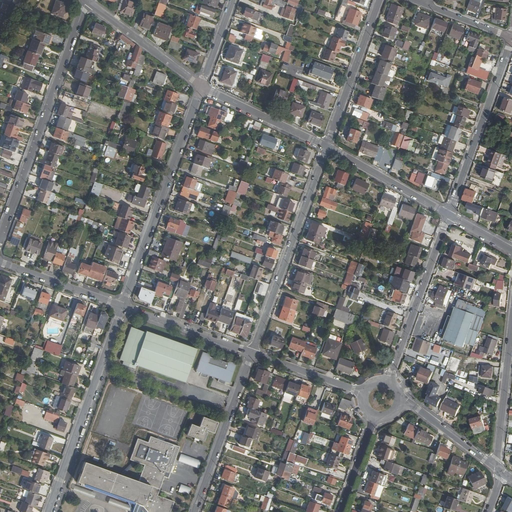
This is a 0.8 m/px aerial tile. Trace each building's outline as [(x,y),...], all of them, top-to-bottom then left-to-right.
[(62,16),(66,3),(57,0),(55,0),(51,12),(62,16)] [(132,15),(136,4),(125,0),(120,0),(118,8),(120,9),(123,10),(122,12),(132,15)] [(275,0),(262,0),(260,5),(271,10),(274,3),(275,0)] [(282,1),(280,0),(277,0),(277,4),(276,5),(282,7),(285,8),(286,6),(287,3),(282,1)] [(471,0),(469,0),(467,8),(476,12),(480,3),(471,0)] [(32,12),(36,13),(42,4),(39,2),(32,12)] [(1,8),(9,11),(11,6),(3,3),(1,8)] [(212,16),(215,10),(198,4),(195,12),(199,14),(199,11),(212,16)] [(391,4),(386,17),(388,18),(386,21),(396,25),(403,8),(391,4)] [(285,10),(281,9),(279,15),(292,20),(294,12),(295,12),(296,9),(286,6),(285,8),(285,10)] [(246,8),(243,15),(257,21),(260,13),(253,11),(253,10),(246,8)] [(361,13),(350,8),(345,21),(343,20),(342,24),(354,28),(355,25),(357,26),(361,13)] [(496,8),(494,19),(504,21),(506,9),(496,8)] [(148,32),(153,18),(151,17),(143,14),(139,26),(148,32)] [(196,30),(200,18),(190,14),(186,26),(196,30)] [(430,17),(419,14),(415,24),(427,28),(429,24),(428,23),(430,17)] [(435,18),(431,28),(443,33),(447,23),(435,18)] [(103,34),(105,30),(103,29),(104,26),(95,23),(91,33),(100,36),(101,33),(103,34)] [(167,39),(171,28),(158,23),(153,34),(167,39)] [(251,36),(253,37),(256,28),(243,23),(240,32),(246,34),(251,36)] [(297,26),(290,24),(286,35),(292,38),(297,26)] [(453,24),(449,35),(459,39),(463,28),(453,24)] [(396,28),(386,25),(382,36),(392,39),(396,28)] [(191,30),(191,29),(186,27),(184,31),(183,30),(181,35),(186,37),(187,36),(192,38),(193,37),(194,34),(194,33),(192,32),(192,31),(191,30)] [(345,41),(348,31),(339,28),(335,37),(344,41),(345,41)] [(39,31),(35,40),(43,43),(47,44),(48,43),(51,35),(39,31)] [(469,32),(466,40),(470,42),(467,50),(473,53),(480,36),(469,32)] [(121,34),(119,37),(134,49),(133,53),(130,60),(126,59),(125,64),(134,67),(139,53),(140,53),(141,49),(121,34)] [(230,34),(227,41),(234,43),(237,36),(230,34)] [(286,35),(284,35),(282,39),(285,41),(287,42),(284,48),(288,49),(292,38),(286,35)] [(273,37),(271,43),(278,46),(279,46),(279,44),(281,39),(273,37)] [(335,37),(333,37),(328,49),(335,52),(336,52),(338,53),(341,46),(342,47),(344,41),(335,37)] [(35,40),(32,39),(28,50),(37,54),(39,55),(43,43),(35,40)] [(177,50),(180,44),(177,43),(170,40),(168,47),(177,50)] [(410,42),(405,40),(403,44),(402,48),(408,51),(410,45),(409,44),(410,42)] [(266,50),(266,51),(277,55),(279,50),(276,49),(278,46),(271,43),(269,48),(267,47),(266,50)] [(84,58),(91,60),(94,61),(96,62),(98,57),(96,56),(99,51),(95,50),(97,46),(90,44),(89,47),(88,47),(84,58)] [(475,58),(472,57),(466,73),(485,80),(488,73),(478,69),(482,58),(485,59),(487,53),(482,51),(484,46),(480,44),(475,58)] [(391,61),(396,49),(386,45),(381,57),(391,61)] [(226,59),(237,63),(242,50),(230,46),(226,59)] [(328,49),(326,48),(322,59),(332,63),(333,58),(335,52),(328,49)] [(199,54),(187,49),(183,58),(191,62),(192,61),(196,62),(199,54)] [(28,50),(27,50),(23,62),(26,63),(33,66),(37,54),(28,50)] [(439,52),(436,59),(441,60),(440,63),(449,66),(450,64),(451,64),(453,61),(444,57),(445,55),(439,52)] [(135,67),(132,75),(138,77),(145,55),(140,53),(135,67)] [(262,54),(260,60),(268,63),(270,57),(262,54)] [(91,60),(84,58),(81,56),(79,60),(78,64),(80,63),(81,60),(90,64),(88,68),(91,69),(94,61),(91,60)] [(81,60),(80,63),(78,64),(76,68),(88,73),(90,73),(91,69),(88,68),(90,64),(81,60)] [(391,64),(380,60),(376,72),(386,75),(386,76),(391,64)] [(333,69),(314,62),(311,70),(309,69),(307,75),(317,78),(318,76),(328,80),(329,78),(332,79),(332,78),(334,73),(331,72),(333,69)] [(88,73),(76,68),(73,77),(85,81),(88,73)] [(232,85),(236,72),(226,68),(220,81),(232,85)] [(268,85),(272,74),(261,70),(257,81),(268,85)] [(156,71),(152,82),(157,84),(157,82),(162,84),(165,75),(156,71)] [(376,72),(371,83),(375,85),(382,87),(386,75),(376,72)] [(447,87),(451,76),(447,75),(446,78),(440,76),(441,75),(440,74),(440,73),(439,73),(438,73),(437,73),(436,74),(430,73),(427,80),(443,86),(443,85),(447,87)] [(389,81),(390,77),(386,76),(386,75),(382,87),(386,89),(388,85),(389,84),(389,82),(389,81)] [(26,76),(22,88),(30,91),(31,86),(33,87),(34,84),(41,87),(42,82),(26,76)] [(293,78),(289,91),(293,93),(294,88),(297,80),(293,78)] [(468,78),(464,89),(477,94),(481,83),(468,78)] [(511,81),(505,79),(503,85),(507,87),(506,91),(511,93),(511,81)] [(297,80),(294,88),(303,92),(297,80)] [(303,92),(304,94),(307,87),(315,90),(316,86),(297,80),(303,92)] [(80,83),(75,95),(86,98),(90,86),(80,83)] [(382,87),(375,85),(371,97),(381,100),(386,89),(382,87)] [(284,103),(287,93),(277,89),(273,99),(284,103)] [(17,90),(14,99),(16,99),(27,103),(28,99),(26,99),(27,97),(28,93),(17,90)] [(66,91),(61,104),(69,107),(71,107),(74,99),(89,104),(91,100),(86,98),(75,95),(66,91)] [(164,100),(166,101),(174,103),(177,94),(167,91),(164,100)] [(317,103),(316,106),(326,110),(332,95),(321,91),(317,103)] [(356,104),(368,109),(371,99),(360,95),(356,104)] [(501,111),(511,114),(511,113),(511,99),(506,97),(501,111)] [(27,103),(16,99),(13,108),(25,113),(29,104),(27,103)] [(177,106),(176,104),(174,103),(166,101),(163,110),(173,113),(174,110),(176,110),(177,106)] [(120,111),(126,113),(129,104),(124,102),(120,111)] [(305,107),(292,103),(289,113),(301,117),(305,107)] [(58,115),(61,116),(70,119),(75,121),(75,118),(71,116),(72,113),(67,111),(69,107),(61,104),(58,115)] [(206,110),(205,114),(211,116),(221,120),(226,122),(229,113),(221,110),(221,109),(214,106),(214,108),(208,105),(208,107),(206,106),(205,110),(206,110)] [(457,108),(455,114),(456,114),(465,118),(466,118),(469,111),(464,109),(458,107),(458,106),(457,108)] [(353,113),(360,116),(362,110),(355,107),(353,113)] [(123,122),(126,113),(120,111),(117,120),(123,122)] [(169,121),(171,116),(158,111),(154,123),(166,127),(167,123),(166,123),(167,120),(169,121)] [(323,116),(311,111),(307,122),(319,126),(323,116)] [(11,114),(8,123),(21,128),(24,119),(11,114)] [(465,118),(456,114),(453,123),(462,127),(465,118)] [(61,116),(56,127),(66,131),(70,119),(61,116)] [(221,120),(211,116),(208,126),(218,129),(221,120)] [(115,122),(108,120),(106,125),(113,128),(114,126),(115,122)] [(15,139),(16,135),(17,132),(16,131),(18,127),(8,123),(4,135),(15,139)] [(150,134),(162,139),(164,132),(166,132),(168,128),(166,127),(154,123),(150,134)] [(451,126),(447,138),(455,141),(457,141),(461,130),(451,126)] [(77,144),(75,148),(84,151),(85,147),(80,145),(83,137),(66,131),(56,127),(53,136),(65,140),(68,135),(72,137),(73,136),(77,138),(75,143),(77,144)] [(219,132),(206,128),(205,130),(200,128),(198,135),(202,137),(203,137),(215,141),(219,132)] [(350,129),(346,140),(356,143),(360,132),(350,129)] [(404,135),(396,132),(391,144),(400,147),(404,135)] [(259,144),(274,150),(278,140),(263,134),(259,144)] [(406,150),(411,138),(404,135),(400,147),(406,150)] [(447,138),(444,137),(441,144),(440,148),(451,153),(455,141),(447,138)] [(108,142),(107,146),(132,155),(133,151),(132,151),(135,143),(126,139),(124,143),(127,144),(125,148),(108,142)] [(214,144),(200,139),(197,148),(206,151),(208,147),(212,148),(214,144)] [(13,152),(18,153),(20,150),(22,151),(23,147),(22,146),(23,143),(17,141),(13,152)] [(149,156),(159,159),(164,145),(155,141),(149,156)] [(362,152),(362,153),(375,157),(378,148),(380,144),(378,143),(377,146),(365,142),(365,143),(362,152)] [(52,143),(49,152),(61,156),(64,147),(52,143)] [(0,158),(0,160),(8,163),(12,151),(8,150),(4,148),(0,158)] [(310,152),(300,148),(296,158),(306,162),(310,152)] [(440,148),(439,148),(439,151),(435,160),(438,161),(447,164),(452,153),(451,153),(440,148)] [(492,150),(487,162),(498,166),(502,154),(492,150)] [(45,164),(52,167),(54,167),(58,156),(49,153),(46,161),(41,159),(39,162),(45,164)] [(197,154),(194,163),(202,166),(207,168),(210,159),(197,154)] [(402,161),(395,159),(392,167),(399,170),(402,161)] [(447,164),(438,161),(435,171),(440,172),(444,174),(447,164)] [(135,163),(132,171),(133,172),(131,177),(142,181),(144,175),(140,174),(141,172),(142,173),(144,168),(141,167),(141,165),(135,163)] [(202,166),(194,163),(191,172),(199,175),(202,166)] [(291,171),(301,175),(304,167),(294,163),(291,171)] [(45,164),(40,177),(47,180),(52,167),(45,164)] [(485,166),(481,177),(493,182),(495,175),(502,177),(503,173),(485,166)] [(1,169),(0,171),(0,174),(11,178),(12,174),(1,169)] [(291,186),(293,186),(294,181),(289,180),(291,175),(275,169),(272,178),(272,179),(281,182),(291,186)] [(343,188),(348,173),(339,170),(334,181),(338,183),(336,186),(343,188)] [(427,176),(418,173),(417,175),(412,173),(410,180),(423,185),(427,176)] [(450,179),(440,175),(439,177),(437,177),(437,179),(427,176),(423,185),(435,189),(438,180),(448,184),(450,179)] [(187,177),(183,186),(193,189),(196,180),(187,177)] [(230,185),(225,201),(241,206),(242,202),(234,200),(240,180),(235,178),(233,186),(230,185)] [(364,193),(369,184),(356,178),(352,188),(364,193)] [(281,182),(277,194),(286,197),(288,192),(289,189),(290,189),(291,186),(281,182)] [(138,192),(137,196),(146,199),(150,188),(141,184),(141,185),(137,183),(135,191),(138,192)] [(462,200),(473,204),(477,192),(478,193),(480,187),(472,184),(469,190),(466,188),(462,200)] [(193,189),(183,186),(181,193),(196,199),(198,191),(193,189)] [(329,193),(334,195),(336,190),(326,187),(323,196),(327,198),(328,196),(329,193)] [(40,188),(36,200),(51,205),(55,194),(40,188)] [(87,201),(86,204),(92,207),(92,205),(90,204),(94,193),(90,192),(87,201)] [(389,215),(394,217),(398,207),(393,205),(396,198),(383,193),(379,203),(392,208),(389,215)] [(143,208),(146,199),(137,196),(133,195),(130,203),(143,208)] [(276,206),(290,211),(293,202),(279,197),(276,206)] [(191,202),(179,198),(175,210),(187,214),(191,202)] [(336,202),(330,200),(329,201),(322,198),(320,204),(334,209),(336,202)] [(232,204),(226,202),(222,213),(228,216),(232,204)] [(195,204),(194,203),(191,209),(199,212),(201,206),(195,204)] [(276,206),(268,203),(266,207),(280,213),(278,217),(287,221),(290,211),(276,206)] [(398,214),(413,219),(416,209),(402,204),(398,214)] [(119,216),(122,218),(129,220),(131,215),(130,215),(132,208),(123,205),(119,216)] [(481,217),(491,221),(495,223),(499,213),(484,208),(481,217)] [(26,222),(30,211),(23,209),(19,220),(26,222)] [(417,213),(411,229),(408,238),(420,242),(423,233),(420,232),(425,216),(417,213)] [(122,218),(118,229),(129,233),(131,225),(133,226),(134,222),(129,220),(122,218)] [(175,232),(179,221),(170,218),(166,229),(175,232)] [(270,220),(267,230),(274,232),(281,235),(284,225),(270,220)] [(8,246),(17,249),(26,224),(17,221),(8,246)] [(311,223),(308,231),(317,235),(320,226),(311,223)] [(360,237),(366,239),(371,227),(364,225),(360,237)] [(371,227),(366,239),(372,241),(376,229),(371,227)] [(318,243),(320,236),(317,235),(308,231),(305,239),(318,243)] [(117,232),(113,243),(123,247),(127,236),(117,232)] [(279,244),(282,235),(281,235),(274,232),(271,241),(279,244)] [(253,233),(251,238),(260,241),(265,242),(266,238),(253,233)] [(355,248),(362,250),(366,239),(360,237),(359,236),(355,248)] [(161,255),(163,255),(169,238),(167,237),(161,255)] [(163,255),(173,259),(180,242),(169,238),(163,255)] [(44,258),(52,261),(55,254),(59,243),(50,240),(44,258)] [(29,241),(25,251),(37,256),(41,245),(29,241)] [(180,242),(173,259),(176,260),(182,242),(180,242)] [(407,254),(417,257),(420,248),(410,244),(407,254)] [(109,259),(117,262),(122,250),(109,245),(105,256),(110,257),(109,259)] [(455,245),(450,257),(469,263),(471,257),(459,252),(461,247),(455,245)] [(304,246),(301,255),(312,259),(315,251),(304,246)] [(265,255),(274,259),(277,250),(268,247),(265,255)] [(232,252),(231,256),(250,263),(252,259),(232,252)] [(55,254),(52,261),(61,265),(64,256),(57,253),(55,254)] [(271,268),(274,259),(265,255),(262,254),(260,260),(263,262),(262,265),(271,268)] [(414,266),(417,257),(407,254),(404,262),(414,266)] [(489,258),(490,256),(486,254),(481,264),(490,268),(492,264),(495,265),(497,262),(489,258)] [(312,259),(301,255),(298,264),(309,268),(313,260),(312,259)] [(157,257),(153,256),(149,267),(159,272),(164,260),(157,257)] [(67,258),(62,270),(71,274),(74,265),(70,263),(71,259),(67,258)] [(198,262),(210,267),(211,263),(199,258),(198,262)] [(445,258),(442,267),(453,271),(456,262),(445,258)] [(90,266),(87,275),(101,281),(106,267),(92,262),(90,266)] [(78,272),(87,275),(90,266),(81,263),(78,272)] [(252,264),(248,276),(253,278),(258,279),(262,268),(252,264)] [(222,272),(221,272),(221,273),(222,274),(223,272),(233,276),(235,271),(224,267),(222,272)] [(408,281),(409,281),(413,272),(404,269),(403,269),(397,267),(393,275),(394,276),(408,281)] [(107,270),(103,279),(114,283),(118,274),(107,270)] [(204,287),(213,290),(216,282),(213,280),(214,278),(211,277),(213,273),(209,271),(204,287)] [(294,279),(305,284),(309,275),(297,271),(294,279)] [(497,273),(491,271),(487,281),(493,283),(497,273)] [(172,272),(170,280),(177,282),(178,279),(180,275),(172,272)] [(453,276),(450,283),(464,288),(468,276),(457,272),(455,277),(453,276)] [(0,298),(10,302),(15,287),(11,286),(14,280),(2,276),(0,279),(0,298)] [(390,287),(395,290),(404,293),(408,281),(394,276),(390,287)] [(177,282),(175,288),(173,293),(181,296),(176,311),(179,312),(180,310),(187,293),(188,289),(190,283),(178,279),(177,282)] [(302,292),(305,284),(294,279),(290,288),(302,292)] [(503,281),(498,280),(496,287),(495,289),(503,289),(503,281)] [(158,281),(154,292),(153,294),(160,297),(161,295),(171,299),(173,293),(175,288),(158,281)] [(261,294),(264,285),(257,283),(254,292),(261,294)] [(349,286),(348,290),(351,291),(349,298),(354,300),(358,290),(356,289),(357,285),(351,283),(349,286)] [(25,284),(22,297),(34,300),(37,287),(25,284)] [(490,292),(492,289),(481,285),(479,290),(490,294),(490,292)] [(442,306),(448,289),(440,286),(438,294),(435,292),(432,299),(435,300),(434,302),(436,303),(436,304),(442,306)] [(139,298),(150,302),(153,294),(154,292),(141,287),(138,296),(139,298)] [(402,303),(405,293),(404,293),(395,290),(394,295),(396,296),(395,301),(402,303)] [(49,294),(41,292),(38,301),(46,304),(49,294)] [(225,300),(231,302),(234,295),(228,293),(225,300)] [(493,294),(492,298),(495,298),(494,306),(500,307),(501,295),(493,294)] [(285,300),(283,306),(294,310),(297,300),(288,297),(286,301),(285,300)] [(325,309),(327,305),(317,301),(315,305),(314,305),(312,313),(322,316),(324,309),(325,309)] [(86,306),(77,303),(72,317),(77,319),(79,314),(82,315),(86,306)] [(205,317),(217,321),(220,312),(214,310),(215,305),(210,303),(206,314),(205,317)] [(63,319),(67,308),(54,304),(51,314),(63,319)] [(294,310),(283,306),(279,318),(291,322),(293,317),(296,318),(298,311),(294,310)] [(443,340),(462,347),(466,337),(474,341),(478,332),(469,328),(474,314),(455,307),(452,317),(448,316),(442,334),(445,335),(443,340)] [(43,311),(35,308),(33,314),(41,317),(43,311)] [(351,323),(354,314),(341,309),(336,308),(333,317),(351,323)] [(395,317),(397,314),(388,310),(383,324),(393,328),(395,324),(393,323),(395,317)] [(93,333),(100,314),(91,311),(84,330),(93,333)] [(90,342),(96,344),(97,340),(95,339),(97,333),(101,334),(107,317),(105,313),(101,311),(100,314),(93,333),(90,342)] [(230,330),(239,333),(245,315),(236,312),(230,330)] [(245,315),(239,333),(245,335),(249,322),(251,322),(252,317),(245,315)] [(394,332),(395,329),(393,328),(383,324),(380,323),(379,327),(384,328),(394,332)] [(136,365),(184,382),(196,348),(147,330),(146,332),(132,327),(120,359),(124,361),(123,364),(135,369),(136,365)] [(389,343),(394,332),(384,328),(380,340),(389,343)] [(280,347),(284,338),(273,334),(270,343),(280,347)] [(13,346),(15,339),(6,337),(4,343),(13,346)] [(301,351),(304,343),(305,342),(291,337),(288,346),(301,351)] [(335,340),(328,337),(322,353),(336,357),(342,342),(335,340)] [(477,354),(483,357),(484,353),(492,356),(498,341),(488,337),(482,352),(478,351),(477,354)] [(351,346),(353,352),(365,347),(361,338),(349,343),(351,346)] [(44,350),(58,355),(62,346),(47,340),(44,350)] [(93,350),(96,344),(90,342),(87,348),(93,350)] [(301,351),(301,353),(312,357),(315,347),(304,343),(301,351)] [(440,353),(442,346),(436,344),(433,351),(440,353)] [(30,359),(35,347),(31,345),(27,357),(28,358),(30,359)] [(43,350),(35,347),(30,359),(35,360),(38,352),(42,353),(43,350)] [(416,358),(418,359),(426,363),(431,351),(420,347),(416,358)] [(211,355),(203,352),(196,370),(201,372),(199,375),(200,375),(202,376),(203,376),(204,377),(205,377),(207,377),(208,375),(218,378),(217,381),(218,382),(219,382),(220,383),(221,383),(222,384),(224,384),(225,381),(229,383),(236,364),(228,361),(228,363),(210,356),(211,355)] [(339,357),(335,368),(343,370),(344,369),(351,372),(354,362),(339,357)] [(35,360),(30,359),(26,371),(31,372),(35,360)] [(76,375),(78,371),(76,370),(78,366),(66,361),(62,370),(66,371),(76,375)] [(482,377),(491,378),(492,368),(483,366),(482,377)] [(421,379),(429,383),(432,376),(434,372),(422,367),(417,379),(421,380),(421,379)] [(259,389),(257,394),(264,396),(267,388),(271,377),(268,376),(269,372),(259,368),(255,379),(265,383),(263,390),(259,389)] [(15,380),(22,383),(26,371),(24,370),(23,369),(21,374),(18,373),(15,380)] [(67,385),(72,387),(76,375),(66,371),(62,383),(67,385)] [(288,380),(289,379),(276,375),(272,385),(285,390),(288,380)] [(432,376),(429,383),(432,384),(430,390),(436,392),(438,387),(437,387),(440,379),(432,376)] [(300,385),(288,380),(285,390),(285,391),(292,393),(297,395),(297,394),(300,385)] [(310,387),(301,383),(300,385),(297,394),(301,395),(306,397),(310,387)] [(489,396),(491,389),(476,383),(475,387),(478,388),(477,391),(489,396)] [(70,400),(75,388),(72,387),(67,385),(63,397),(70,400)] [(67,412),(71,400),(70,400),(63,397),(62,397),(58,409),(67,412)] [(250,397),(247,406),(254,409),(256,410),(259,400),(250,397)] [(14,404),(23,407),(25,401),(17,398),(14,404)] [(351,401),(342,398),(338,407),(345,410),(347,406),(352,408),(351,401)] [(460,405),(445,398),(443,404),(441,408),(447,411),(456,415),(460,405)] [(332,415),(335,406),(324,402),(321,412),(332,415)] [(441,408),(443,404),(438,402),(434,409),(439,411),(441,408)] [(3,416),(9,418),(14,406),(8,404),(3,416)] [(36,406),(34,414),(41,416),(43,408),(36,406)] [(256,410),(254,409),(250,421),(262,425),(266,413),(256,410)] [(314,421),(316,415),(306,411),(303,421),(312,424),(314,421)] [(57,420),(59,414),(53,412),(51,418),(57,420)] [(348,428),(352,418),(341,414),(337,424),(348,428)] [(213,432),(217,422),(203,417),(199,427),(190,424),(186,434),(204,441),(207,432),(206,431),(206,430),(213,432)] [(478,433),(486,431),(481,417),(470,420),(474,433),(478,432),(478,433)] [(66,422),(59,420),(57,426),(55,425),(54,428),(62,431),(66,422)] [(261,428),(249,424),(244,435),(251,438),(257,440),(261,428)] [(415,438),(418,428),(408,425),(404,435),(414,439),(415,438)] [(270,432),(281,436),(283,432),(272,427),(270,432)] [(426,431),(418,428),(415,438),(429,443),(432,435),(425,433),(426,431)] [(394,437),(385,434),(382,443),(391,446),(394,437)] [(36,446),(47,450),(52,438),(43,435),(41,442),(38,441),(36,446)] [(248,446),(251,438),(244,435),(242,435),(239,443),(248,446)] [(74,488),(133,509),(131,511),(169,511),(173,501),(157,495),(163,477),(168,479),(179,446),(149,436),(147,442),(139,439),(129,466),(146,472),(140,488),(82,467),(74,488)] [(338,443),(349,448),(352,440),(341,437),(338,443)] [(346,455),(349,448),(338,443),(336,451),(346,455)] [(380,445),(376,457),(385,460),(387,461),(389,461),(393,450),(380,445)] [(449,450),(439,446),(437,452),(436,455),(438,455),(446,458),(449,450)] [(46,459),(48,453),(37,449),(33,460),(42,463),(44,458),(46,459)] [(433,451),(429,463),(433,464),(434,461),(436,455),(437,452),(433,451)] [(290,472),(294,463),(290,462),(291,458),(304,463),(306,458),(289,452),(285,464),(283,470),(290,472)] [(198,468),(201,460),(181,453),(178,461),(198,468)] [(339,471),(343,459),(334,455),(330,467),(339,471)] [(448,472),(462,477),(467,463),(458,460),(459,458),(454,456),(448,472)] [(397,465),(397,464),(389,461),(387,461),(386,466),(383,465),(382,469),(394,473),(398,474),(401,467),(397,465)] [(280,476),(283,470),(285,464),(281,462),(279,468),(277,468),(275,474),(280,476)] [(28,477),(29,473),(17,468),(16,473),(28,477)] [(46,481),(49,472),(38,468),(35,477),(43,480),(46,481)] [(232,481),(235,472),(225,468),(222,477),(232,481)] [(266,481),(269,472),(264,470),(262,469),(259,478),(266,481)] [(289,477),(290,472),(283,470),(280,476),(280,477),(295,483),(296,480),(289,477)] [(366,480),(369,481),(379,484),(383,486),(387,476),(373,471),(371,476),(368,475),(366,480)] [(473,488),(485,483),(479,472),(468,477),(473,488)] [(419,486),(424,488),(429,476),(424,474),(419,486)] [(326,482),(335,485),(337,479),(328,476),(326,482)] [(28,491),(36,494),(39,485),(27,480),(24,489),(24,490),(28,491)] [(369,481),(364,495),(380,501),(381,497),(375,495),(379,484),(369,481)] [(188,494),(190,487),(181,484),(178,492),(188,494)] [(224,484),(220,493),(221,494),(230,497),(233,490),(233,488),(224,484)] [(469,504),(473,492),(463,488),(459,500),(469,504)] [(33,506),(36,507),(38,504),(37,503),(38,499),(37,498),(38,495),(36,494),(28,491),(26,497),(24,503),(33,506)] [(321,501),(328,504),(332,495),(324,492),(321,501)] [(227,507),(230,497),(221,494),(217,503),(227,507)] [(265,510),(269,498),(265,496),(261,508),(264,509),(265,510)] [(444,508),(453,511),(457,499),(448,496),(444,508)] [(507,501),(503,509),(509,511),(511,511),(511,499),(508,497),(506,501),(507,501)] [(364,500),(362,508),(370,511),(371,510),(374,511),(376,505),(373,503),(372,505),(369,504),(370,502),(364,500)] [(23,511),(30,511),(33,506),(24,503),(22,502),(19,510),(23,511)]
